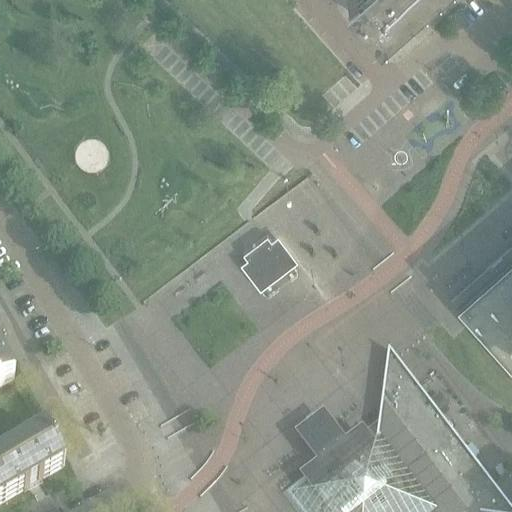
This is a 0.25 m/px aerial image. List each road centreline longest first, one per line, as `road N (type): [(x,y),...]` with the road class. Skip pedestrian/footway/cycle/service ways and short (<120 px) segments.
road 1 (residential): [(383,93),(318,148),(291,150),(153,16)]
road 2 (residential): [(139,481),(134,446),(0,213)]
road 3 (residential): [(511,12),(478,40),(441,44),(383,93)]
road 4 (residential): [(383,93),(302,0)]
